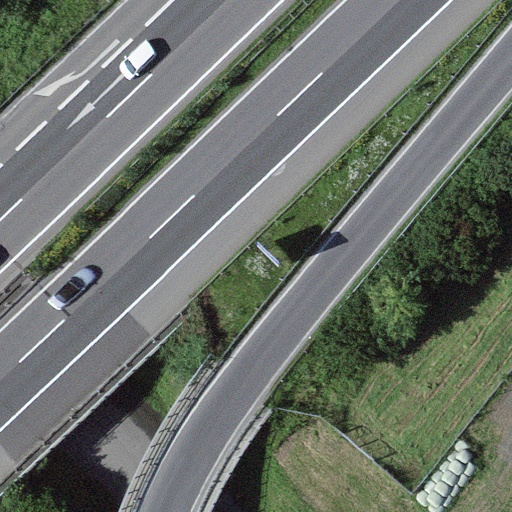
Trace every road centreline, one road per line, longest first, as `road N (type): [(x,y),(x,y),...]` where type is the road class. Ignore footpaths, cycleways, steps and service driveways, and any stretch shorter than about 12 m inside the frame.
road 1 (motorway): [(0,391),(405,0)]
road 2 (motorway): [(173,511),(246,386),(511,67)]
road 3 (motorway): [(237,0),(0,230)]
road 4 (residential): [(0,304),(207,511)]
